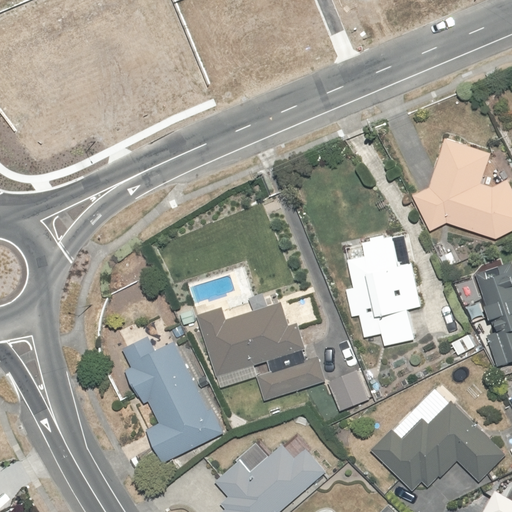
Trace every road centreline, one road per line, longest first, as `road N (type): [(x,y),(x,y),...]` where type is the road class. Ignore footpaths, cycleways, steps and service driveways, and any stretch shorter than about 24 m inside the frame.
road 1 (tertiary): [(164,161),(511,16)]
road 2 (tertiary): [(164,161),(84,225),(46,279)]
road 3 (tertiary): [(11,226),(111,175),(164,161)]
road 4 (tertiary): [(40,299),(59,431)]
